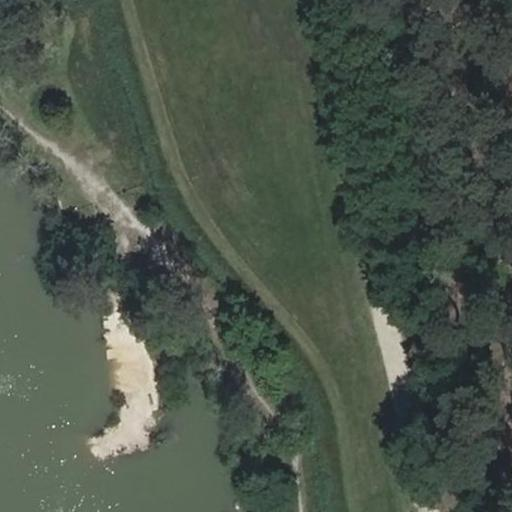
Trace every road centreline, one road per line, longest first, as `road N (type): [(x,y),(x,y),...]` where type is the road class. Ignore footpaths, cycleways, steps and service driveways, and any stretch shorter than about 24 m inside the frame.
road 1 (track): [(428,511),(323,0)]
road 2 (track): [(137,233),(90,179),(0,104)]
